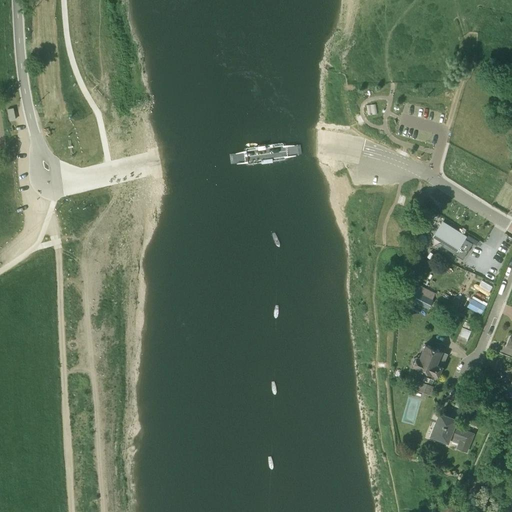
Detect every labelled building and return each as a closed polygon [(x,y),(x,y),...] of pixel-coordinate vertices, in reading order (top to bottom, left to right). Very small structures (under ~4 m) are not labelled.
[(511,120),(511,101),(507,97),(501,103),(509,109),(507,112),(504,109),(500,114),(503,116),(501,118),(508,125),(511,120)] [(14,104),(8,106),(11,118),(17,116),(14,104)] [(366,222),(375,226),(378,217),(370,214),(366,222)] [(436,229),(434,233),(437,235),(441,238),(441,237),(443,238),(443,239),(440,243),(455,253),(459,246),(466,249),(471,241),(451,229),(450,229),(446,226),(445,226),(440,223),(438,226),(436,230),(436,229)] [(427,309),(432,301),(415,291),(410,299),(427,309)] [(472,297),(467,307),(479,313),(484,303),(472,297)] [(461,327),(457,340),(467,343),(470,329),(461,327)] [(438,376),(442,367),(440,366),(438,365),(440,361),(438,360),(441,351),(425,344),(419,357),(417,356),(413,366),(438,376)] [(433,386),(420,382),(417,391),(429,395),(433,386)] [(466,452),(473,434),(454,426),(457,419),(439,412),(430,436),(448,442),(449,439),(459,443),(457,448),(466,452)] [(437,511),(453,511),(456,505),(442,500),(437,511)]
